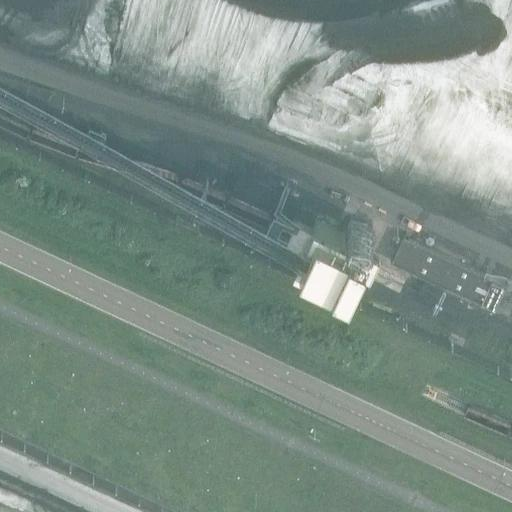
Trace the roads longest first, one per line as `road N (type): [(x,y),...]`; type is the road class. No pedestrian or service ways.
road 1 (unclassified): [(511,488),(0,251)]
road 2 (track): [(511,264),(289,158),(0,63)]
